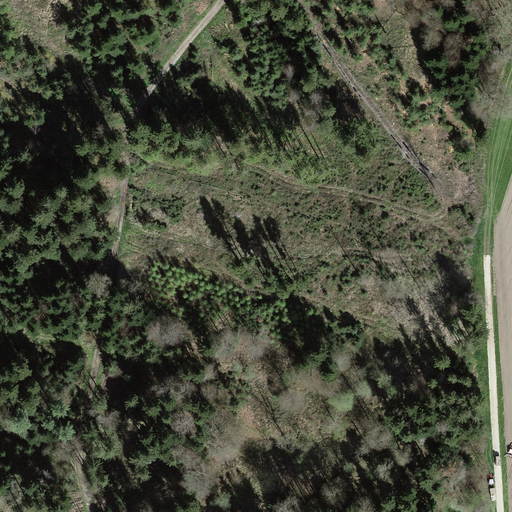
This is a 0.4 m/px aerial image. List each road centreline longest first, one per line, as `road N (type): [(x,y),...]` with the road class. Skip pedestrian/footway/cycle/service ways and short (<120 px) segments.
road 1 (track): [(88,511),(79,483),(84,424),(129,140),(153,86),(215,0)]
road 2 (track): [(503,511),(485,149)]
